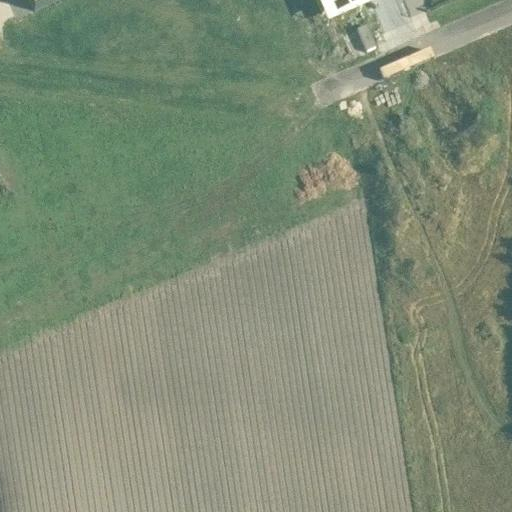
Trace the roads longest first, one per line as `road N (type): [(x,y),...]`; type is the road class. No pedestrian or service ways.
road 1 (unclassified): [(59,207),(327,88)]
road 2 (unclassified): [(511,1),(327,88)]
road 3 (unclassified): [(59,207),(0,70)]
